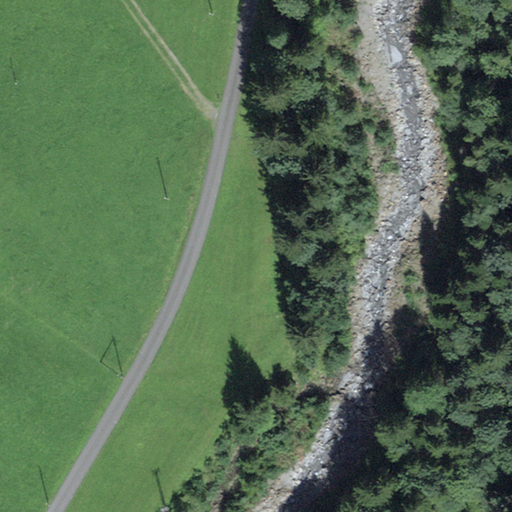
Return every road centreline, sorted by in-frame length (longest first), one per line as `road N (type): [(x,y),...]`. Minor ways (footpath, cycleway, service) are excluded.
road 1 (unclassified): [(253,0),(186,269),(55,511)]
road 2 (track): [(131,0),(223,124)]
